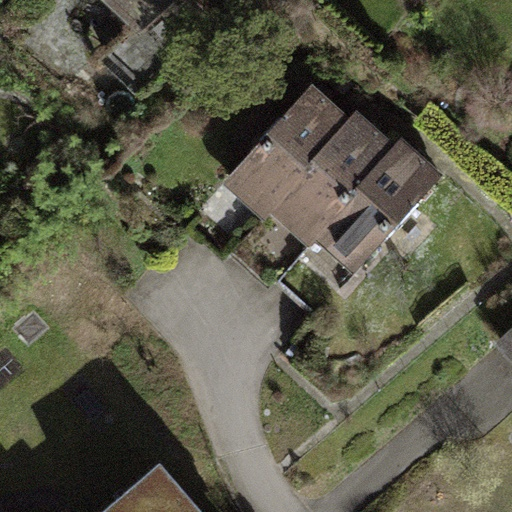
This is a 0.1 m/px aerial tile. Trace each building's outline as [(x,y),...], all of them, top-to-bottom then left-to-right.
[(91,0),(127,34),(159,0),(91,0)] [(304,87),(210,185),(244,218),(255,206),(338,121),(304,87)] [(348,112),(338,121),(255,206),(291,242),(302,231),(385,149),(348,112)] [(385,149),(302,231),(340,270),(434,178),(395,139),(385,149)] [(511,328),(493,345),(511,368),(511,328)] [(194,511),(155,466),(100,511),(194,511)]
